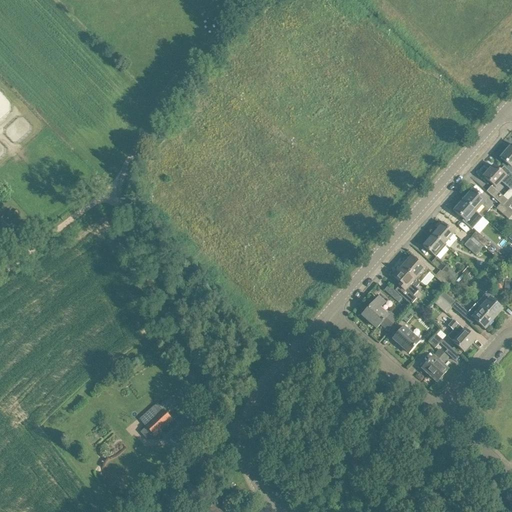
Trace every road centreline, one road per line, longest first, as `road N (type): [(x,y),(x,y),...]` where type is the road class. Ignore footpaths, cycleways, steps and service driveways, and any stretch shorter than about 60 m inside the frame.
road 1 (unclassified): [(249,432),(220,412),(195,377),(109,181),(194,56),(254,0)]
road 2 (tertiary): [(328,306),(509,107)]
road 3 (tertiary): [(249,432),(260,388),(328,306)]
road 4 (residential): [(441,407),(328,306)]
road 5 (track): [(0,270),(109,181)]
